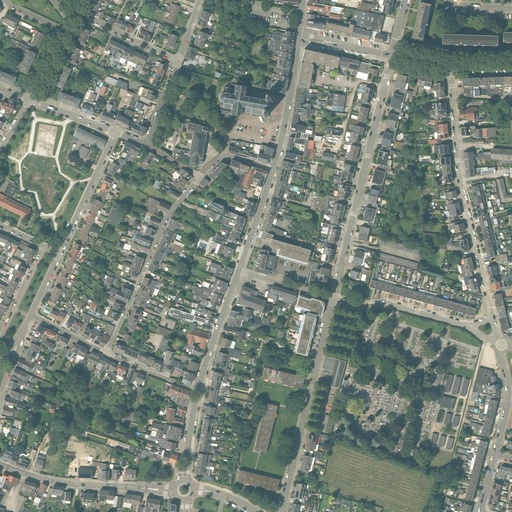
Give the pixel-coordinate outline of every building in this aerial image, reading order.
[(90,8),(97,11),(100,6),(93,2),(90,8)] [(170,10),(168,18),(165,17),(164,22),(174,25),(180,5),(170,2),(168,9),(170,10)] [(363,3),(361,3),(359,2),(357,11),(368,13),(371,13),(372,10),(372,9),(373,5),(363,3)] [(425,32),(427,23),(429,14),(432,5),(420,2),(416,20),(411,39),(423,41),(425,32)] [(306,9),(312,10),(312,11),(323,12),(323,11),(328,12),(329,6),(308,3),(307,3),(306,9)] [(382,12),(382,13),(391,15),(392,8),(382,5),(380,12),(382,12)] [(94,17),(98,18),(101,13),(97,11),(90,8),(88,13),(94,17)] [(200,18),(208,21),(209,16),(213,18),(214,15),(208,13),(209,10),(203,8),(200,18)] [(357,11),(355,10),(354,26),(352,37),(362,39),(365,26),(368,13),(357,11)] [(365,26),(372,27),(375,14),(371,13),(368,13),(365,26)] [(2,22),(8,25),(12,17),(6,14),(3,20),(1,19),(0,21),(0,25),(1,26),(2,22)] [(324,31),(325,23),(324,23),(324,22),(319,22),(320,16),(315,16),(315,15),(307,14),(306,22),(310,28),(324,31)] [(384,16),(381,15),(375,14),(372,27),(369,41),(374,42),(375,38),(375,36),(375,37),(376,34),(378,34),(378,33),(380,33),(384,16)] [(120,29),(125,31),(133,16),(131,15),(128,20),(125,19),(123,22),(120,29)] [(115,26),(120,29),(123,22),(120,21),(122,17),(120,16),(118,20),(118,19),(115,26)] [(134,27),(132,27),(134,23),(132,22),(135,17),(133,16),(125,31),(130,34),(134,27)] [(13,32),(15,32),(18,26),(16,26),(18,20),(12,17),(8,25),(14,28),(13,32)] [(110,24),(113,26),(116,20),(113,19),(110,17),(107,23),(110,24)] [(201,28),(207,30),(207,29),(208,25),(206,24),(208,21),(200,18),(197,25),(202,26),(201,28)] [(136,36),(143,40),(152,21),(148,20),(144,28),(142,27),(139,34),(137,34),(136,36)] [(152,31),(156,23),(152,21),(143,40),(150,43),(151,40),(149,39),(153,32),(152,31)] [(352,37),(354,26),(349,24),(348,26),(326,21),(325,23),(324,31),(352,37)] [(369,41),(372,27),(365,26),(362,39),(369,41)] [(78,33),(86,37),(89,31),(92,33),(93,31),(87,28),(86,30),(81,27),(78,33)] [(34,38),(42,42),(45,35),(39,33),(40,31),(35,28),(34,30),(37,32),(34,38)] [(173,49),(178,35),(170,32),(166,45),(171,46),(170,48),(173,49)] [(197,39),(205,42),(206,39),(208,39),(209,36),(199,32),(197,39)] [(80,44),(86,47),(87,45),(83,44),(86,37),(78,33),(75,40),(81,42),(80,44)] [(282,44),(292,45),(293,38),(274,35),(269,34),(268,38),(272,39),(272,41),(276,41),(276,40),(280,41),(280,40),(282,40),(282,44)] [(376,42),(384,44),(386,36),(378,34),(376,34),(375,37),(375,36),(375,38),(374,42),(376,42)] [(479,45),(490,46),(498,46),(498,37),(480,36),(461,35),(443,35),(443,44),(461,45),(479,45)] [(28,42),(27,44),(33,47),(34,45),(39,48),(42,42),(34,38),(31,44),(28,42)] [(193,45),(203,49),(205,42),(197,39),(196,38),(193,45)] [(109,48),(112,49),(115,43),(110,40),(105,50),(107,51),(109,48)] [(271,50),(291,53),(292,45),(282,44),(273,42),(270,41),(268,48),(271,49),(271,50)] [(114,57),(114,58),(120,45),(115,43),(112,49),(115,51),(113,54),(114,54),(112,57),(114,58),(114,57)] [(117,56),(121,58),(125,48),(120,45),(114,58),(116,59),(117,56)] [(69,53),(77,56),(80,50),(83,52),(84,50),(78,47),(77,49),(72,46),(69,53)] [(186,52),(200,56),(201,56),(203,52),(196,50),(197,49),(188,46),(186,52)] [(123,61),(125,62),(131,50),(125,48),(121,58),(124,59),(123,61)] [(301,62),(307,63),(310,51),(304,49),(301,62)] [(119,74),(120,72),(122,73),(123,69),(124,70),(125,67),(128,61),(131,62),(136,53),(131,50),(125,62),(123,66),(122,69),(121,71),(116,68),(112,66),(110,70),(114,72),(119,74)] [(286,60),(290,61),(291,53),(271,50),(270,55),(273,56),(277,57),(278,57),(283,59),(286,60)] [(311,64),(313,62),(316,52),(310,51),(307,63),(311,64)] [(314,63),(325,66),(328,54),(316,51),(316,52),(313,62),(314,63)] [(4,69),(0,67),(0,80),(17,87),(21,76),(25,78),(34,57),(23,52),(14,73),(9,71),(9,70),(4,68),(4,69)] [(184,57),(198,62),(198,60),(199,60),(200,56),(186,52),(184,57)] [(71,63),(77,66),(78,64),(74,63),(77,56),(69,53),(66,59),(72,61),(71,63)] [(131,62),(136,65),(141,55),(136,53),(131,62)] [(325,66),(331,67),(334,55),(328,54),(325,66)] [(140,63),(143,65),(146,58),(141,55),(136,65),(138,66),(140,63)] [(345,76),(347,69),(349,59),(334,55),(331,67),(337,69),(337,68),(345,70),(345,73),(344,72),(343,76),(345,76)] [(278,67),(288,70),(290,61),(286,60),(283,59),(278,57),(276,67),(278,67)] [(357,70),(359,62),(349,59),(347,69),(357,71),(357,70)] [(150,66),(151,66),(164,71),(167,64),(164,63),(163,65),(160,63),(156,62),(155,65),(151,64),(150,66)] [(311,77),(312,71),(313,66),(311,64),(307,63),(301,62),(299,74),(311,77)] [(369,71),(366,81),(375,83),(378,71),(375,70),(376,66),(359,62),(357,70),(362,71),(363,69),(369,71)] [(66,90),(74,71),(63,66),(54,86),(58,88),(54,100),(77,108),(82,96),(75,94),(75,93),(70,91),(70,92),(66,90)] [(162,77),(164,71),(151,66),(150,68),(153,69),(153,70),(156,71),(155,74),(162,77)] [(276,75),(286,78),(288,70),(278,67),(276,75)] [(181,95),(190,99),(202,74),(192,69),(181,95)] [(286,78),(276,75),(263,71),(261,76),(270,79),(272,79),(276,81),(275,83),(286,87),(288,78),(286,78)] [(397,81),(406,83),(409,84),(410,80),(411,80),(412,74),(403,72),(402,75),(399,74),(397,81)] [(309,89),(310,83),(311,77),(299,74),(296,87),(309,89)] [(127,91),(128,89),(128,83),(119,80),(118,81),(107,76),(104,82),(119,88),(127,91)] [(420,76),(418,85),(418,87),(424,89),(424,86),(426,77),(420,76)] [(152,82),(151,85),(159,88),(161,82),(147,77),(146,80),(149,81),(149,80),(152,82)] [(501,93),(504,93),(503,77),(495,78),(496,97),(502,97),(501,93)] [(503,77),(504,93),(507,93),(507,97),(511,97),(511,87),(511,77),(503,77)] [(463,96),(472,97),(471,78),(463,79),(463,89),(463,96)] [(480,96),(479,89),(479,78),(471,78),(472,97),(473,97),(480,96)] [(479,89),(487,88),(487,78),(479,78),(479,89)] [(487,97),(496,97),(495,78),(487,78),(487,88),(487,97)] [(286,87),(275,83),(271,81),(272,79),(270,79),(269,81),(266,89),(271,90),(272,87),(275,88),(275,89),(279,90),(278,92),(284,94),(286,87)] [(436,91),(444,90),(444,83),(440,84),(439,80),(435,80),(434,84),(435,84),(436,91)] [(399,92),(406,93),(407,90),(404,90),(406,83),(397,81),(395,88),(400,89),(399,92)] [(363,94),(371,96),(373,90),(368,89),(369,86),(361,84),(361,87),(365,88),(363,94)] [(240,115),(241,112),(267,117),(268,111),(269,111),(271,101),(270,101),(271,96),(268,95),(268,94),(267,94),(266,94),(266,95),(244,91),(245,88),(246,88),(246,87),(245,87),(245,86),(244,86),(244,87),(236,85),(235,85),(230,85),(230,88),(225,87),(225,88),(224,88),(223,89),(222,90),(222,91),(222,92),(224,93),(223,93),(222,94),(221,94),(220,95),(219,97),(219,98),(219,99),(219,101),(220,101),(221,102),(220,103),(220,104),(220,105),(220,106),(220,107),(219,113),(229,115),(230,114),(239,116),(240,116),(241,115),(240,115)] [(97,118),(100,109),(98,108),(100,102),(102,103),(103,99),(104,95),(105,96),(108,88),(103,86),(97,101),(94,108),(91,115),(97,118)] [(307,93),(308,93),(309,89),(296,87),(295,94),(307,96),(307,93)] [(155,96),(156,93),(144,88),(140,97),(153,102),(155,96)] [(437,100),(437,98),(445,97),(444,90),(436,91),(436,97),(435,97),(431,97),(430,101),(437,100)] [(392,100),(401,103),(404,103),(406,93),(399,92),(399,95),(394,94),(392,100)] [(320,105),(337,107),(344,108),(345,96),(328,93),(327,102),(321,101),(320,105)] [(135,108),(138,102),(140,97),(137,95),(134,94),(129,106),(135,108)] [(294,102),(301,103),(303,103),(303,99),(306,99),(307,96),(295,94),(294,102)] [(357,103),(364,105),(364,102),(369,103),(371,96),(363,94),(362,101),(358,100),(357,103)] [(91,115),(94,108),(91,107),(93,102),(92,102),(95,97),(93,96),(90,101),(86,113),(91,115)] [(80,111),(86,113),(90,101),(87,100),(86,103),(83,102),(80,111)] [(395,111),(401,113),(402,109),(400,109),(401,103),(392,100),(391,107),(395,108),(395,111)] [(0,108),(6,110),(8,104),(2,102),(0,101),(0,108)] [(106,121),(112,106),(113,103),(110,101),(109,104),(108,104),(106,110),(106,111),(106,112),(103,111),(100,119),(106,121)] [(135,108),(141,110),(143,104),(138,102),(135,108)] [(358,114),(366,116),(368,109),(363,108),(364,105),(357,103),(354,102),(353,106),(360,107),(358,114)] [(5,114),(8,115),(11,116),(14,106),(8,104),(6,110),(5,114)] [(106,121),(113,124),(117,116),(118,113),(115,112),(117,108),(112,106),(106,121)] [(292,116),(291,124),(297,125),(298,121),(297,121),(297,116),(298,116),(298,119),(307,120),(307,115),(312,115),(313,110),(310,110),(293,107),(292,116)] [(469,120),(478,120),(477,107),(467,108),(467,111),(460,111),(461,119),(469,118),(469,120)] [(120,127),(126,129),(132,115),(133,112),(126,109),(124,115),(122,118),(120,123),(122,124),(120,127)] [(436,116),(436,120),(441,119),(441,118),(447,117),(446,111),(438,111),(434,110),(430,110),(430,114),(434,114),(434,116),(436,116)] [(388,120),(397,122),(398,115),(400,116),(401,113),(395,111),(394,114),(389,113),(388,120)] [(113,124),(120,127),(122,124),(120,123),(122,118),(124,115),(118,113),(117,116),(113,124)] [(137,134),(140,126),(138,125),(142,115),(139,114),(135,124),(131,132),(137,134)] [(349,122),(355,123),(359,124),(360,121),(365,122),(366,116),(358,114),(356,120),(349,118),(349,122)] [(131,132),(135,124),(132,122),(135,117),(132,115),(126,129),(131,132)] [(144,136),(146,129),(143,127),(146,121),(143,120),(140,126),(137,134),(142,136),(144,136)] [(390,130),(396,132),(399,122),(397,122),(388,120),(386,126),(391,127),(390,130)] [(206,135),(211,136),(213,130),(188,123),(186,133),(192,134),(193,132),(206,135)] [(288,137),(289,137),(294,138),(306,140),(317,142),(318,136),(312,135),(314,128),(304,126),(297,125),(291,124),(289,132),(288,137)] [(353,133),(362,135),(363,128),(355,126),(353,133)] [(462,136),(471,136),(471,133),(475,133),(475,138),(496,136),(496,133),(502,133),(502,128),(495,128),(471,130),(471,127),(461,127),(462,136)] [(89,143),(101,149),(105,141),(93,136),(94,132),(92,131),(90,134),(78,129),(74,137),(73,141),(76,143),(78,139),(86,143),(84,148),(81,146),(77,155),(85,159),(90,150),(87,149),(89,143)] [(383,139),(391,141),(393,134),(396,135),(396,132),(390,130),(389,133),(385,132),(383,139)] [(195,167),(198,165),(198,164),(202,165),(203,159),(202,158),(202,157),(203,157),(204,156),(202,156),(206,138),(207,138),(208,137),(206,136),(206,135),(193,132),(192,134),(191,141),(185,139),(184,144),(180,143),(179,149),(175,149),(173,157),(187,159),(188,156),(191,157),(190,163),(192,166),(195,167)] [(440,143),(439,139),(448,138),(448,132),(440,133),(437,133),(437,140),(434,140),(434,144),(440,143)] [(353,133),(351,140),(360,142),(362,135),(353,133)] [(289,137),(286,147),(292,148),(293,143),(305,145),(306,140),(294,138),(289,137)] [(386,149),(391,151),(392,148),(390,147),(391,141),(383,139),(382,145),(386,147),(386,149)] [(304,153),(303,156),(310,157),(314,158),(315,150),(318,150),(318,149),(319,142),(317,142),(306,140),(305,145),(304,153)] [(228,152),(237,155),(241,142),(236,141),(234,147),(234,148),(229,146),(228,152)] [(131,156),(131,155),(135,148),(136,146),(126,142),(122,151),(128,154),(126,158),(129,160),(131,156)] [(243,152),(242,151),(244,142),(241,142),(237,155),(246,158),(248,151),(244,150),(243,152)] [(270,163),(271,157),(263,155),(259,153),(261,146),(255,145),(253,150),(252,155),(256,156),(255,160),(268,164),(270,163)] [(353,146),(349,145),(348,146),(347,152),(348,152),(357,154),(359,148),(353,146)] [(439,145),(440,155),(449,154),(449,145),(439,145)] [(263,155),(271,157),(274,149),(265,147),(263,155)] [(134,157),(137,158),(140,150),(135,148),(131,155),(131,156),(129,160),(127,162),(131,164),(134,157)] [(246,158),(255,160),(256,156),(252,155),(253,150),(248,149),(248,151),(246,158)] [(378,158),(387,160),(388,153),(394,155),(395,152),(391,151),(386,149),(385,152),(380,151),(378,158)] [(511,150),(494,149),(490,151),(490,152),(484,153),(484,159),(511,160),(511,150)] [(144,173),(149,165),(154,155),(149,152),(144,162),(140,160),(138,163),(136,167),(140,169),(139,170),(144,173)] [(284,158),(297,161),(300,162),(301,160),(300,160),(301,155),(295,154),(285,152),(284,158)] [(348,152),(346,159),(355,161),(357,154),(348,152)] [(479,158),(478,155),(475,155),(474,152),(463,153),(464,160),(479,158)] [(323,153),(322,159),(335,162),(336,160),(337,155),(323,153)] [(436,165),(450,164),(450,157),(441,158),(441,157),(435,158),(436,161),(439,161),(439,164),(436,165)] [(379,168),(389,170),(390,171),(391,167),(389,167),(390,161),(387,160),(378,158),(377,164),(380,165),(379,168)] [(465,167),(474,166),(474,161),(475,160),(475,161),(479,160),(479,159),(479,158),(464,160),(465,167)] [(236,174),(240,163),(232,160),(227,171),(230,172),(230,174),(233,175),(233,173),(236,174)] [(281,168),(291,171),(292,167),(302,170),(303,167),(293,164),(283,161),(281,168)] [(110,174),(114,176),(117,168),(122,170),(124,165),(119,162),(117,165),(114,164),(112,163),(108,173),(110,174)] [(224,174),(222,172),(228,166),(221,163),(215,169),(222,176),(224,174)] [(240,192),(242,185),(249,166),(240,163),(236,174),(240,175),(238,175),(231,194),(233,195),(238,197),(240,192)] [(343,172),(353,174),(354,167),(345,165),(344,164),(343,164),(343,165),(341,171),(343,172)] [(442,172),(451,172),(450,164),(436,165),(437,173),(442,172)] [(249,188),(250,183),(256,168),(249,166),(242,185),(249,188)] [(467,177),(476,175),(481,175),(495,173),(495,167),(488,168),(481,168),(474,169),(474,166),(465,167),(466,173),(467,177)] [(250,183),(256,186),(261,170),(256,168),(250,183)] [(279,174),(289,177),(292,178),(293,176),(297,177),(298,173),(291,171),(281,168),(279,174)] [(374,177),(384,179),(386,173),(388,173),(389,170),(379,168),(378,171),(376,170),(374,177)] [(187,181),(191,176),(187,173),(181,169),(177,173),(180,175),(177,179),(180,182),(183,178),(187,181)] [(206,179),(209,182),(211,179),(213,181),(219,175),(221,177),(222,176),(215,169),(208,176),(209,176),(206,179)] [(256,186),(262,188),(267,172),(261,170),(256,186)] [(336,180),(340,181),(341,179),(351,181),(353,174),(343,172),(341,171),(340,178),(332,176),(331,179),(334,180),(336,180)] [(445,183),(453,181),(452,175),(451,175),(451,172),(442,172),(443,174),(442,174),(442,176),(441,176),(442,180),(444,180),(444,183),(445,183)] [(277,181),(287,184),(289,177),(279,174),(277,181)] [(103,184),(111,188),(112,188),(114,182),(115,183),(117,180),(110,177),(109,179),(105,178),(103,184)] [(377,187),(382,189),(384,179),(374,177),(372,183),(377,184),(377,187)] [(182,189),(183,187),(188,182),(187,181),(183,178),(180,182),(177,179),(172,185),(177,189),(179,186),(182,189)] [(204,187),(205,188),(209,183),(209,182),(206,179),(204,178),(199,184),(204,187)] [(511,194),(507,195),(503,179),(496,180),(501,202),(511,201),(511,194)] [(275,188),(285,191),(287,184),(277,181),(275,188)] [(473,192),(482,191),(481,185),(483,184),(482,181),(475,183),(476,186),(471,187),(472,187),(473,192)] [(4,193),(12,197),(17,186),(9,182),(4,193)] [(100,189),(107,192),(108,189),(110,190),(111,188),(103,184),(100,189)] [(349,187),(341,185),(339,191),(348,193),(349,187)] [(254,192),(260,194),(262,188),(256,186),(254,192)] [(180,196),(179,195),(172,191),(169,190),(168,191),(161,187),(160,189),(169,195),(177,200),(180,196)] [(369,196),(378,197),(379,191),(381,191),(382,189),(377,187),(376,190),(371,189),(369,196)] [(273,194),(283,197),(284,194),(287,195),(287,194),(290,195),(291,192),(285,191),(275,188),(273,194)] [(101,199),(104,201),(105,200),(106,200),(107,198),(109,193),(107,192),(100,189),(98,195),(102,197),(101,199)] [(475,198),(490,195),(490,193),(485,194),(484,190),(482,191),(473,192),(473,193),(475,198)] [(327,199),(329,199),(337,201),(338,198),(346,200),(348,193),(339,191),(338,191),(336,198),(328,196),(327,199)] [(251,199),(258,201),(260,194),(254,192),(251,199)] [(27,219),(31,209),(26,207),(25,206),(19,204),(20,203),(19,203),(13,201),(13,200),(12,200),(7,198),(7,197),(0,193),(0,205),(21,216),(20,216),(27,219)] [(189,196),(187,200),(192,203),(195,197),(190,195),(189,196)] [(322,213),(324,207),(326,198),(313,195),(310,210),(322,213)] [(476,205),(487,202),(487,198),(491,197),(490,195),(475,198),(474,198),(474,199),(475,199),(476,204),(475,204),(476,205)] [(372,206),(378,207),(378,204),(376,204),(378,197),(369,196),(368,202),(373,203),(372,206)] [(166,212),(169,207),(154,199),(150,198),(149,200),(152,202),(147,212),(150,213),(150,214),(154,215),(157,208),(166,212)] [(269,205),(283,209),(284,205),(281,204),(282,202),(282,201),(271,198),(269,205)] [(93,205),(101,209),(102,209),(104,204),(103,204),(104,201),(101,199),(100,202),(96,200),(93,205)] [(253,202),(247,200),(247,202),(245,205),(255,209),(257,203),(253,202)] [(451,211),(460,209),(458,203),(453,204),(452,200),(448,201),(448,205),(450,205),(451,211)] [(222,212),(223,209),(225,206),(212,202),(210,206),(222,212)] [(477,210),(493,207),(492,204),(488,205),(487,202),(476,205),(477,210)] [(332,210),(343,212),(345,206),(336,203),(336,204),(334,203),(332,210)] [(91,211),(99,214),(101,209),(93,205),(91,211)] [(288,214),(289,211),(284,209),(283,209),(269,205),(268,212),(276,214),(277,211),(288,214)] [(365,214),(376,217),(377,210),(378,207),(372,206),(371,209),(366,208),(365,214)] [(246,219),(237,215),(232,212),(233,209),(228,207),(227,211),(223,209),(222,212),(220,215),(243,225),(246,219)] [(479,216),(490,214),(489,210),(493,209),(493,207),(477,210),(477,211),(479,216),(478,216),(478,217),(479,216)] [(107,220),(119,224),(123,213),(115,210),(112,208),(107,220)] [(448,217),(449,221),(457,220),(456,216),(461,215),(460,209),(451,211),(448,211),(450,217),(448,217)] [(87,216),(88,216),(94,219),(97,220),(98,218),(99,219),(101,215),(99,214),(91,211),(90,210),(87,216)] [(246,219),(251,221),(252,218),(253,213),(244,210),(243,214),(241,213),(240,216),(237,215),(246,219)] [(334,217),(342,219),(343,212),(332,210),(331,216),(333,217),(334,217)] [(243,225),(220,215),(208,211),(207,215),(212,217),(211,219),(214,220),(224,224),(224,226),(240,232),(243,225)] [(157,226),(159,221),(153,218),(154,215),(150,214),(150,213),(147,212),(144,220),(150,223),(157,226)] [(271,224),(275,225),(277,218),(267,214),(264,221),(271,224)] [(368,225),(376,227),(377,224),(374,223),(376,217),(365,214),(363,221),(368,222),(368,225)] [(480,222),(496,219),(495,216),(491,217),(490,214),(479,216),(480,222),(480,223),(480,222)] [(85,222),(92,225),(94,219),(88,216),(85,222)] [(334,217),(333,223),(340,225),(342,219),(334,217)] [(166,229),(173,233),(174,230),(174,229),(175,229),(177,224),(181,226),(182,224),(170,219),(166,229)] [(481,228),(490,226),(490,223),(492,222),(496,221),(496,219),(480,222),(481,228)] [(82,227),(83,227),(89,230),(92,225),(85,222),(85,221),(82,227)] [(260,230),(268,233),(271,224),(264,221),(260,230)] [(463,224),(460,225),(459,221),(449,224),(451,230),(454,229),(455,233),(465,231),(463,224)] [(148,225),(143,224),(140,232),(145,234),(152,237),(155,230),(157,226),(150,223),(149,227),(147,227),(148,225)] [(228,238),(228,240),(237,244),(239,239),(238,238),(240,232),(224,226),(222,225),(221,229),(227,231),(225,237),(217,234),(216,238),(225,241),(226,242),(227,238),(228,238)] [(360,233),(369,235),(370,229),(376,230),(376,227),(368,225),(367,228),(362,227),(360,233)] [(483,234),(498,230),(498,228),(494,229),(493,225),(490,226),(481,228),(483,234),(482,234),(483,234)] [(80,233),(87,236),(89,230),(83,227),(80,233)] [(161,239),(167,241),(170,242),(170,240),(173,241),(174,241),(174,240),(174,239),(175,236),(176,236),(177,234),(173,233),(166,229),(161,239)] [(276,229),(273,235),(281,239),(284,232),(276,229)] [(330,235),(337,237),(339,230),(332,229),(330,235)] [(149,247),(151,242),(143,238),(145,234),(140,232),(134,230),(131,239),(149,247)] [(306,265),(310,250),(272,239),(273,235),(268,233),(260,230),(258,238),(263,240),(262,244),(278,249),(275,256),(306,265)] [(484,240),(495,237),(495,234),(499,233),(498,230),(483,234),(484,240)] [(81,243),(84,244),(86,241),(85,240),(87,236),(80,233),(78,238),(82,240),(81,243)] [(363,244),(368,246),(371,236),(369,235),(360,233),(359,240),(364,241),(363,244)] [(0,247),(1,245),(4,247),(8,238),(4,235),(0,241),(0,247)] [(330,235),(329,242),(336,244),(337,237),(330,235)] [(486,246),(501,242),(500,240),(496,241),(495,237),(484,240),(486,246),(485,246),(486,246)] [(6,251),(8,252),(9,249),(11,247),(14,240),(8,238),(4,247),(3,248),(7,250),(6,251)] [(147,252),(149,247),(131,239),(129,238),(126,245),(132,246),(131,246),(147,252)] [(225,241),(216,238),(214,243),(223,246),(225,241)] [(467,239),(459,240),(460,243),(452,245),(451,241),(453,241),(452,238),(447,239),(444,239),(444,241),(442,241),(442,244),(447,244),(457,247),(468,245),(467,239)] [(183,248),(173,243),(171,242),(170,244),(166,243),(167,241),(161,239),(157,249),(167,253),(169,254),(171,251),(168,249),(169,248),(180,253),(183,248)] [(14,240),(11,247),(13,248),(16,249),(19,243),(14,240)] [(487,252),(498,249),(497,245),(502,244),(501,242),(486,246),(487,251),(486,252),(487,252)] [(73,249),(79,252),(81,247),(83,248),(84,244),(81,243),(80,245),(75,243),(73,249)] [(457,247),(447,244),(442,244),(440,244),(440,249),(446,250),(446,248),(453,250),(458,251),(461,250),(462,252),(469,251),(468,245),(457,247)] [(25,253),(32,256),(35,251),(28,247),(25,246),(22,251),(25,253)] [(221,253),(220,255),(224,256),(225,255),(231,258),(234,250),(229,248),(224,246),(223,250),(222,249),(221,253)] [(326,255),(333,256),(334,250),(327,248),(326,255)] [(355,257),(363,259),(364,253),(366,253),(367,250),(362,248),(361,252),(356,250),(355,257)] [(71,254),(77,257),(79,258),(82,253),(79,252),(73,249),(71,254)] [(163,256),(166,257),(167,253),(157,249),(152,259),(160,263),(163,256)] [(260,249),(254,271),(268,275),(270,271),(273,272),(277,257),(269,255),(269,254),(268,253),(268,252),(264,251),(260,249)] [(495,260),(504,261),(503,257),(506,257),(506,254),(500,255),(498,249),(487,252),(488,257),(488,258),(494,256),(495,260)] [(25,264),(27,265),(29,261),(30,261),(32,256),(25,253),(23,258),(27,260),(25,264)] [(67,260),(68,260),(74,263),(77,257),(71,254),(70,254),(67,260)] [(326,255),(324,261),(331,263),(333,256),(326,255)] [(465,266),(473,264),(471,257),(466,258),(465,255),(460,256),(461,260),(463,259),(465,266)] [(143,259),(136,256),(134,259),(128,257),(127,259),(133,262),(141,265),(144,259),(143,259)] [(362,269),(363,269),(363,266),(361,265),(363,259),(355,257),(353,264),(356,264),(355,267),(362,269)] [(147,271),(153,272),(156,273),(157,271),(156,271),(159,266),(156,265),(159,266),(160,263),(152,259),(147,271)] [(65,265),(72,268),(74,263),(68,260),(65,265)] [(489,273),(497,271),(501,272),(500,264),(509,266),(508,269),(511,269),(511,262),(504,261),(495,260),(496,263),(494,264),(495,265),(494,266),(494,265),(488,266),(488,267),(487,267),(489,273)] [(17,270),(23,274),(26,268),(27,265),(25,264),(18,261),(17,264),(19,265),(17,270)] [(124,265),(139,271),(141,265),(133,262),(132,265),(125,262),(125,263),(124,262),(122,264),(124,265)] [(329,270),(321,268),(320,269),(317,269),(318,263),(316,263),(312,262),(310,272),(311,272),(328,276),(329,270)] [(463,277),(470,276),(470,272),(474,271),(473,264),(465,266),(460,265),(462,274),(463,277)] [(62,271),(63,271),(71,275),(74,269),(72,268),(65,265),(62,271)] [(131,275),(136,278),(139,271),(124,265),(120,275),(129,279),(131,275)] [(214,265),(213,268),(217,269),(230,275),(232,269),(223,265),(222,268),(214,265)] [(17,277),(19,278),(21,279),(23,274),(17,270),(14,269),(12,274),(13,275),(17,277)] [(220,277),(228,280),(230,275),(217,269),(215,275),(220,277)] [(363,269),(362,269),(361,273),(351,270),(349,277),(360,280),(362,273),(371,276),(372,271),(363,269)] [(60,277),(69,280),(71,275),(63,271),(60,277)] [(499,278),(504,279),(505,279),(505,276),(505,272),(501,272),(497,271),(489,273),(490,280),(499,278)] [(114,297),(117,290),(110,287),(114,279),(113,279),(115,275),(109,272),(108,276),(107,276),(100,291),(114,297)] [(308,283),(312,284),(323,287),(324,282),(326,283),(328,276),(311,272),(308,283)] [(17,277),(13,275),(10,280),(17,283),(19,278),(17,277)] [(466,286),(477,283),(476,278),(471,279),(470,276),(463,277),(465,286),(466,286)] [(61,286),(64,288),(65,285),(66,285),(69,280),(60,277),(58,282),(62,284),(61,286)] [(143,285),(152,289),(152,288),(153,288),(155,281),(144,277),(142,284),(143,285)] [(213,284),(225,289),(227,283),(215,278),(213,284)] [(379,278),(376,278),(375,281),(372,280),(370,288),(374,289),(374,288),(376,289),(379,278)] [(382,279),(381,279),(379,278),(376,289),(378,290),(382,291),(384,280),(385,280),(382,279)] [(8,285),(14,288),(17,283),(10,280),(8,285)] [(387,292),(390,282),(388,281),(384,280),(382,291),(385,292),(387,292)] [(502,291),(511,288),(511,285),(505,287),(503,281),(500,282),(491,284),(492,290),(502,288),(502,291)] [(396,283),(393,282),(390,282),(387,292),(389,293),(393,294),(396,283)] [(12,294),(14,288),(8,285),(7,287),(0,283),(0,287),(5,291),(12,294)] [(216,292),(222,294),(223,295),(225,289),(213,284),(210,283),(208,288),(203,287),(202,289),(216,294),(216,292)] [(399,295),(402,285),(399,284),(396,283),(393,294),(397,295),(399,295)] [(478,289),(477,283),(466,286),(467,289),(468,292),(471,293),(479,294),(478,289)] [(150,293),(152,289),(143,285),(142,287),(141,287),(140,289),(150,293)] [(407,286),(405,286),(402,285),(399,295),(401,296),(405,297),(407,286)] [(53,293),(59,295),(61,296),(63,293),(67,295),(69,292),(68,291),(63,288),(64,288),(61,286),(60,289),(56,287),(53,293)] [(218,305),(221,296),(216,294),(202,289),(193,286),(191,289),(192,289),(190,294),(199,297),(201,299),(218,305)] [(268,298),(271,287),(269,286),(267,292),(265,291),(263,295),(263,297),(268,298)] [(271,287),(268,298),(273,300),(272,302),(275,303),(278,294),(280,294),(281,289),(272,286),(271,287)] [(7,297),(10,299),(12,294),(5,291),(0,287),(0,290),(2,292),(0,295),(3,296),(4,296),(7,298),(7,297)] [(124,296),(129,298),(132,291),(123,287),(122,289),(120,289),(119,291),(125,294),(124,296)] [(246,306),(254,309),(262,312),(266,302),(256,298),(258,292),(244,287),(241,288),(236,302),(246,306)] [(139,295),(150,299),(151,297),(149,296),(150,293),(140,289),(139,291),(140,292),(139,295)] [(282,301),(285,302),(288,291),(281,289),(280,294),(279,297),(283,298),(282,301)] [(411,299),(413,291),(407,289),(405,297),(409,298),(411,299)] [(126,303),(129,298),(124,296),(125,294),(119,291),(117,290),(114,297),(126,303)] [(424,294),(425,291),(423,290),(419,290),(419,293),(416,300),(420,301),(422,302),(424,294)] [(285,312),(288,302),(293,303),(296,294),(288,291),(285,302),(282,312),(285,312)] [(50,298),(57,301),(59,295),(53,293),(50,298)] [(436,297),(437,294),(434,294),(431,293),(430,296),(428,304),(432,305),(432,304),(434,305),(436,297)] [(149,301),(150,299),(139,295),(138,297),(136,296),(136,298),(146,303),(147,300),(149,301)] [(311,337),(313,331),(314,325),(316,319),(315,319),(315,317),(315,315),(321,317),(324,307),(324,306),(324,305),(323,304),(322,302),(321,302),(320,301),(314,299),(306,297),(299,295),(296,306),(303,308),(310,310),(309,313),(307,312),(306,314),(306,316),(304,316),(303,321),(301,327),(300,334),(298,340),(297,346),(295,353),(307,356),(308,350),(310,343),(311,337)] [(112,308),(120,312),(121,312),(123,306),(119,304),(120,302),(112,298),(109,297),(108,299),(111,301),(110,301),(114,302),(112,308)] [(50,308),(53,309),(54,307),(56,308),(59,302),(57,301),(50,298),(47,304),(51,306),(50,308)] [(135,304),(146,309),(147,306),(145,306),(146,303),(136,298),(135,301),(136,301),(135,304)] [(496,307),(504,305),(503,302),(510,300),(510,298),(495,301),(496,303),(495,303),(496,307)] [(9,303),(2,299),(1,299),(0,299),(0,303),(7,307),(9,303)] [(207,307),(216,311),(218,305),(201,299),(199,305),(207,307)] [(471,307),(469,315),(471,315),(475,316),(477,309),(474,308),(476,301),(473,300),(472,304),(471,307)] [(102,314),(94,311),(98,304),(92,302),(87,313),(88,313),(91,314),(101,319),(102,314)] [(216,313),(215,313),(206,310),(207,307),(199,305),(197,304),(195,310),(214,317),(216,313)] [(463,313),(465,305),(459,304),(457,311),(459,312),(463,313)] [(254,309),(246,306),(245,309),(244,309),(242,316),(238,315),(239,313),(231,310),(228,316),(242,320),(247,322),(248,318),(250,319),(252,312),(253,312),(254,309)] [(119,315),(119,314),(120,312),(112,308),(110,307),(106,316),(117,321),(119,315)] [(132,312),(142,317),(143,315),(141,314),(142,311),(132,307),(131,309),(133,310),(132,312)] [(64,309),(62,308),(60,310),(59,314),(56,319),(61,322),(65,314),(63,312),(64,309)] [(73,309),(71,308),(68,314),(67,315),(69,316),(69,318),(65,324),(72,328),(75,320),(78,314),(75,313),(74,316),(71,314),(73,309)] [(211,327),(213,322),(193,315),(177,310),(171,308),(168,314),(173,316),(184,320),(192,323),(197,324),(202,326),(203,324),(211,327)] [(499,319),(507,317),(510,316),(509,313),(511,312),(511,309),(498,313),(498,315),(499,319)] [(49,316),(56,319),(59,314),(52,310),(49,316)] [(193,315),(213,322),(214,317),(195,310),(193,315)] [(141,319),(142,317),(132,312),(130,315),(129,314),(128,316),(138,321),(139,318),(141,319)] [(97,321),(98,319),(87,314),(85,319),(84,322),(88,324),(90,318),(97,321)] [(136,326),(138,321),(128,316),(127,319),(128,319),(127,323),(128,323),(126,328),(134,331),(136,326)] [(226,326),(240,330),(241,326),(240,326),(242,320),(228,316),(226,322),(227,323),(226,326)] [(251,323),(260,325),(262,320),(252,317),(251,323)] [(268,327),(270,323),(271,320),(262,318),(262,320),(260,325),(268,327)] [(75,320),(72,328),(78,331),(82,324),(75,320)] [(501,327),(502,331),(511,328),(511,322),(501,325),(501,327)] [(210,334),(200,331),(195,330),(197,324),(192,323),(191,325),(189,331),(185,343),(191,345),(192,345),(194,340),(197,341),(201,342),(200,345),(198,344),(197,347),(204,350),(210,334)] [(39,343),(40,342),(46,329),(39,326),(36,331),(40,333),(37,338),(34,337),(32,340),(39,343)] [(82,333),(89,337),(93,330),(86,326),(82,333)] [(240,339),(244,340),(245,336),(247,336),(248,332),(240,330),(226,326),(224,326),(222,330),(239,334),(237,338),(240,339)] [(52,352),(55,345),(50,343),(46,340),(48,336),(53,338),(55,333),(47,329),(46,329),(40,342),(48,346),(49,348),(48,351),(52,352)] [(91,341),(93,342),(100,333),(93,330),(89,337),(92,339),(91,341)] [(93,342),(98,345),(104,336),(100,333),(93,342)] [(104,336),(98,345),(104,348),(109,339),(105,335),(104,336)] [(60,349),(63,350),(68,340),(59,336),(55,345),(56,346),(57,344),(61,345),(60,346),(61,346),(60,349)] [(220,345),(228,348),(231,341),(223,338),(220,345)] [(28,349),(36,353),(39,354),(41,349),(42,349),(43,348),(41,348),(42,345),(39,343),(32,340),(31,343),(28,349)] [(114,351),(118,353),(122,345),(116,342),(113,347),(115,348),(114,351)] [(192,353),(202,357),(204,350),(197,347),(192,345),(191,345),(185,343),(184,343),(183,347),(189,350),(188,352),(192,353)] [(74,353),(78,355),(82,347),(76,344),(72,351),(69,350),(68,352),(66,356),(71,359),(74,353)] [(123,355),(126,349),(127,347),(122,345),(118,353),(123,355)] [(84,358),(86,353),(88,350),(82,347),(78,355),(76,358),(80,360),(81,359),(83,360),(84,358)] [(25,358),(26,358),(31,361),(32,358),(34,358),(36,353),(28,349),(26,355),(25,358)] [(123,355),(136,361),(138,354),(126,349),(123,355)] [(63,350),(60,356),(65,358),(66,356),(68,352),(63,350)] [(163,363),(163,364),(168,365),(173,367),(176,368),(181,370),(183,365),(170,360),(173,353),(167,351),(166,351),(166,353),(162,363),(163,363)] [(87,361),(96,365),(100,356),(91,352),(90,354),(86,353),(84,358),(83,360),(81,363),(78,369),(83,371),(87,361)] [(135,362),(140,364),(144,354),(139,352),(138,354),(136,361),(135,362)] [(234,358),(234,356),(235,354),(230,352),(228,352),(227,355),(218,352),(217,359),(225,362),(228,362),(229,357),(234,358)] [(140,364),(145,366),(149,357),(144,354),(140,364)] [(323,372),(320,383),(339,387),(346,361),(325,356),(322,369),(324,369),(323,372)] [(99,373),(102,375),(107,365),(106,364),(107,360),(101,357),(99,363),(102,365),(99,373)] [(149,369),(150,368),(154,359),(149,357),(145,366),(144,366),(149,369)] [(16,364),(26,369),(30,371),(33,373),(34,372),(36,368),(41,371),(43,367),(31,361),(26,358),(24,362),(19,359),(16,364)] [(150,368),(154,370),(158,361),(154,359),(150,368)] [(223,371),(228,373),(229,373),(230,370),(227,369),(228,362),(225,362),(217,359),(215,366),(220,368),(219,371),(223,371)] [(106,376),(112,362),(107,360),(106,364),(107,365),(102,375),(106,376)] [(160,373),(160,372),(163,364),(163,363),(162,363),(158,361),(154,370),(160,373)] [(190,361),(188,366),(186,372),(194,375),(198,364),(190,361)] [(113,372),(114,371),(117,365),(112,362),(106,376),(109,377),(109,378),(111,379),(114,373),(113,372)] [(163,364),(160,372),(163,373),(163,374),(170,377),(173,367),(168,365),(163,364)] [(124,375),(127,368),(120,365),(116,371),(117,371),(116,374),(114,373),(111,379),(111,380),(114,381),(117,375),(123,378),(124,375)] [(262,378),(303,386),(305,374),(264,367),(262,378)] [(129,383),(133,384),(134,381),(131,379),(134,372),(135,370),(130,368),(126,377),(124,376),(122,381),(124,382),(124,383),(128,385),(129,383)] [(495,397),(499,398),(499,395),(495,376),(493,376),(492,371),(479,368),(472,392),(479,393),(487,395),(489,396),(495,397)] [(22,382),(26,383),(27,381),(31,382),(33,377),(29,375),(28,375),(26,374),(23,373),(15,369),(12,374),(23,380),(22,382)] [(179,377),(192,382),(194,375),(186,372),(181,370),(179,377)] [(212,380),(220,381),(221,382),(226,383),(228,373),(223,371),(219,371),(219,373),(213,372),(212,380)] [(144,388),(139,387),(144,376),(134,372),(131,379),(134,381),(133,384),(139,387),(133,401),(138,403),(144,388)] [(445,391),(450,392),(453,375),(448,374),(445,391)] [(27,383),(22,382),(17,380),(18,378),(16,378),(11,376),(10,380),(21,385),(27,387),(32,389),(34,389),(35,386),(27,383)] [(464,378),(460,395),(465,396),(469,379),(464,378)] [(27,396),(28,393),(19,389),(21,385),(10,380),(7,386),(15,389),(14,391),(25,395),(27,396)] [(210,387),(219,389),(220,381),(212,380),(210,387)] [(164,394),(167,395),(168,392),(171,393),(172,391),(179,394),(180,389),(171,385),(169,389),(168,391),(166,390),(164,394)] [(209,394),(220,396),(221,392),(228,393),(229,391),(222,389),(219,389),(210,387),(209,394)] [(186,401),(187,399),(190,392),(180,389),(179,394),(172,391),(171,393),(168,392),(167,395),(178,399),(176,403),(184,407),(184,406),(186,406),(187,401),(186,401)] [(11,399),(22,403),(25,395),(14,391),(12,390),(9,397),(12,398),(11,399)] [(472,392),(470,401),(477,402),(479,393),(472,392)] [(216,406),(225,408),(226,405),(222,404),(223,401),(219,400),(220,396),(209,394),(207,400),(212,401),(212,402),(216,403),(216,406)] [(486,405),(488,405),(496,407),(497,405),(498,401),(494,400),(495,397),(487,395),(487,398),(485,404),(486,405)] [(3,405),(8,406),(8,405),(13,407),(13,406),(16,406),(16,407),(23,409),(24,408),(30,410),(31,406),(22,403),(11,399),(5,397),(3,405)] [(443,407),(453,409),(455,400),(446,397),(443,407)] [(268,451),(277,404),(265,401),(256,449),(268,451)] [(184,413),(185,413),(186,409),(179,406),(178,411),(180,412),(180,416),(184,417),(184,413)] [(213,417),(217,418),(217,416),(218,416),(218,411),(224,412),(225,408),(216,406),(215,406),(215,408),(206,407),(205,413),(214,415),(213,417)] [(2,413),(10,415),(9,418),(13,419),(16,420),(18,411),(13,409),(3,407),(2,413)] [(184,420),(175,418),(176,409),(168,408),(166,417),(169,418),(168,422),(172,423),(182,426),(184,420)] [(126,420),(136,422),(138,414),(129,411),(126,420)] [(336,417),(331,416),(327,432),(331,433),(336,417)] [(203,425),(217,427),(218,427),(218,424),(218,423),(218,421),(226,423),(226,419),(222,419),(217,418),(213,417),(212,417),(211,419),(204,418),(203,425)] [(180,435),(182,429),(169,425),(166,424),(166,422),(166,420),(161,419),(161,420),(159,424),(152,422),(151,427),(153,428),(180,435)] [(469,425),(472,426),(476,427),(480,428),(483,429),(490,431),(491,429),(492,425),(484,423),(483,426),(476,424),(477,424),(470,422),(469,425)] [(202,431),(215,433),(215,431),(216,432),(217,427),(203,425),(202,431)] [(179,442),(180,435),(153,428),(151,433),(146,431),(148,426),(145,426),(143,433),(153,436),(165,440),(166,440),(167,438),(179,442)] [(200,439),(209,440),(210,436),(219,438),(220,434),(215,433),(202,431),(200,439)] [(307,442),(316,444),(318,437),(323,438),(324,435),(317,434),(316,436),(309,435),(307,442)] [(170,449),(174,450),(176,443),(171,442),(165,441),(165,440),(153,436),(153,439),(159,440),(158,446),(170,449)] [(471,445),(486,449),(486,446),(487,446),(488,443),(485,442),(485,439),(477,437),(476,443),(472,442),(471,445)] [(312,454),(322,456),(322,453),(314,451),(316,444),(307,442),(306,449),(313,451),(312,454)] [(477,452),(485,454),(486,451),(485,450),(486,449),(471,445),(471,448),(475,449),(475,448),(478,449),(477,452)] [(5,461),(9,450),(10,447),(6,446),(5,449),(3,454),(1,460),(5,461)] [(159,463),(160,459),(155,457),(156,454),(150,452),(149,452),(146,451),(134,447),(132,455),(140,457),(151,461),(159,463)] [(169,462),(176,464),(178,457),(178,454),(159,448),(158,451),(155,450),(156,449),(151,447),(150,452),(156,454),(159,455),(160,452),(171,455),(169,462)] [(14,452),(9,450),(5,461),(9,463),(14,452)] [(9,463),(15,466),(18,457),(19,451),(14,450),(14,452),(9,463)] [(155,457),(160,459),(162,460),(169,462),(171,455),(160,452),(159,455),(156,454),(155,457)] [(197,461),(205,462),(206,459),(208,460),(209,459),(215,460),(215,456),(213,456),(198,453),(197,461)] [(302,462),(311,464),(312,457),(321,459),(322,456),(312,454),(311,457),(308,456),(304,455),(302,462)] [(25,470),(25,469),(28,461),(19,458),(17,466),(25,470)] [(80,477),(91,477),(92,470),(86,470),(87,458),(79,458),(78,462),(81,462),(80,477)] [(44,461),(37,459),(34,468),(41,471),(44,461)] [(196,468),(204,469),(205,465),(212,467),(213,467),(213,466),(212,465),(213,463),(205,462),(197,461),(196,468)] [(95,462),(92,462),(92,465),(95,465),(101,466),(101,470),(100,481),(108,482),(108,481),(109,465),(95,462)] [(316,477),(317,474),(310,472),(309,472),(311,464),(302,462),(301,470),(304,470),(303,473),(316,477)] [(504,478),(506,474),(507,468),(501,466),(501,469),(499,473),(498,477),(504,478)] [(212,481),(213,477),(203,475),(204,473),(210,474),(210,470),(204,469),(196,468),(195,474),(203,475),(203,479),(212,481)] [(135,470),(127,469),(125,477),(125,479),(130,480),(130,479),(134,479),(135,470)] [(280,478),(239,469),(237,480),(277,489),(280,478)] [(3,483),(4,484),(9,486),(13,477),(3,473),(2,476),(0,475),(0,482),(1,481),(4,483),(3,483)] [(9,486),(4,484),(2,488),(3,488),(1,494),(7,496),(11,486),(15,488),(19,479),(13,477),(9,486)] [(27,492),(30,493),(31,490),(28,489),(31,482),(25,480),(22,487),(25,488),(23,494),(26,495),(27,492)] [(296,490),(306,492),(308,485),(305,485),(306,482),(301,481),(301,484),(299,483),(299,484),(297,484),(296,490)] [(30,494),(32,496),(33,496),(36,488),(35,488),(36,485),(31,482),(28,489),(31,490),(30,493),(30,494)] [(37,507),(41,509),(47,495),(43,494),(47,486),(42,484),(36,497),(39,499),(40,498),(41,498),(37,507)] [(47,495),(41,509),(43,510),(45,505),(47,499),(48,500),(50,495),(60,496),(62,492),(64,488),(53,486),(53,489),(49,488),(47,495)] [(298,500),(305,501),(306,497),(305,496),(306,493),(306,492),(296,490),(294,497),(297,497),(297,498),(299,499),(298,500)] [(107,500),(108,491),(100,491),(99,501),(105,501),(105,500),(107,500)] [(113,507),(116,508),(118,496),(113,496),(114,492),(108,491),(107,500),(112,501),(113,500),(114,501),(113,507)] [(61,501),(70,501),(71,493),(65,492),(62,492),(60,496),(56,504),(61,504),(61,501)] [(96,504),(96,502),(97,498),(94,498),(94,494),(88,494),(83,494),(83,497),(80,497),(79,503),(83,503),(83,502),(88,502),(93,503),(93,504),(96,504)] [(124,502),(131,504),(133,495),(125,494),(124,502)] [(131,504),(138,506),(140,497),(133,495),(131,504)] [(145,507),(152,508),(153,499),(147,498),(145,507)] [(161,511),(163,506),(160,505),(160,501),(153,499),(152,508),(158,509),(157,511),(161,511)] [(290,511),(296,511),(298,511),(300,505),(305,506),(306,503),(304,503),(305,501),(298,500),(297,504),(292,503),(290,511)] [(500,508),(500,506),(497,505),(497,502),(489,500),(488,505),(500,508)] [(176,511),(177,505),(176,504),(170,502),(167,511),(176,511)]
